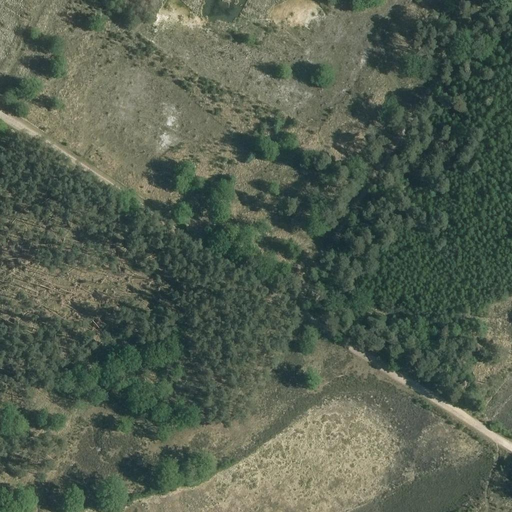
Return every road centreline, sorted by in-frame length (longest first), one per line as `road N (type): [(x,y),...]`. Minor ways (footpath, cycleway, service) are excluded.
road 1 (track): [(291,305),(486,0)]
road 2 (track): [(291,305),(0,114)]
road 3 (track): [(501,444),(291,305)]
